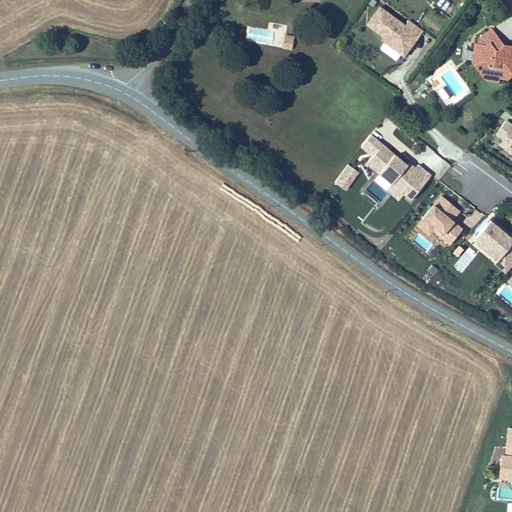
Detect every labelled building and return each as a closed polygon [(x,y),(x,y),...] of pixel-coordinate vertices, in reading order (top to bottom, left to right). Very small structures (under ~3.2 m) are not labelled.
[(405,26),(379,7),(367,23),(384,36),(381,40),(385,42),(379,49),(395,61),(401,54),(403,56),(422,30),(409,20),(405,26)] [(511,74),(511,44),(506,43),(502,46),(497,50),(491,49),(487,43),(496,36),(489,27),(476,37),(476,42),(473,41),(471,50),(480,51),(477,61),(473,64),(482,78),(498,81),(499,78),(506,79),(506,74),(511,74)] [(292,49),(295,36),(285,34),(282,47),(292,49)] [(491,49),(497,50),(502,46),(496,36),(487,43),(491,49)] [(480,51),(471,50),(470,58),(473,64),(477,61),(480,51)] [(511,124),(505,119),(496,132),(504,137),(501,142),(511,150),(510,152),(509,152),(511,154),(511,124)] [(511,150),(501,142),(499,144),(510,152),(511,150)] [(407,165),(382,144),(367,163),(392,184),(404,194),(411,199),(431,175),(418,164),(415,168),(413,170),(407,165)] [(432,175),(438,180),(450,166),(426,146),(416,158),(434,172),(432,175)] [(346,190),(359,172),(349,165),(336,183),(346,190)] [(404,194),(392,184),(387,189),(399,199),(404,194)] [(462,228),(451,219),(438,209),(447,199),(441,195),(421,218),(433,229),(440,234),(439,235),(449,243),(462,228)] [(459,209),(447,199),(438,209),(451,219),(459,209)] [(479,221),(483,214),(475,210),(472,217),(479,221)] [(433,229),(421,218),(416,224),(429,234),(433,229)] [(511,246),(510,245),(511,241),(511,237),(496,225),(494,227),(488,222),(476,236),(500,256),(497,259),(494,262),(506,272),(511,265),(511,246)] [(500,256),(476,236),(474,240),(497,259),(500,256)] [(511,460),(501,459),(499,477),(507,478),(507,482),(511,482),(511,460)]
